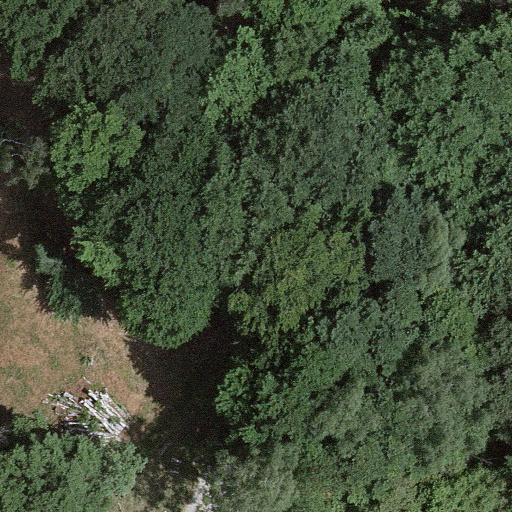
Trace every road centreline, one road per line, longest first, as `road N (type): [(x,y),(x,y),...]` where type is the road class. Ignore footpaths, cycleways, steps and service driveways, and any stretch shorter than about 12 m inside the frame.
road 1 (track): [(263,0),(225,36),(219,450),(188,511)]
road 2 (track): [(0,456),(221,311)]
